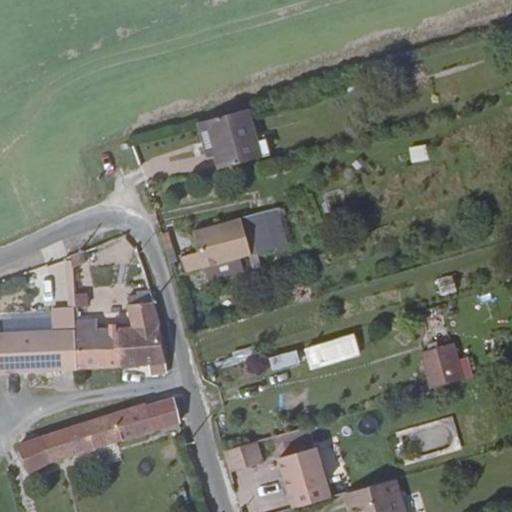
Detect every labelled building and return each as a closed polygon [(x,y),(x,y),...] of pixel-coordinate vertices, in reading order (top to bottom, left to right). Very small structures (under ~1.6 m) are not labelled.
[(180,131),(192,172),(195,183),(236,171),(221,119),(180,131)] [(172,131),(184,174),(192,172),(180,131),(172,131)] [(196,241),(201,259),(183,265),(187,279),(206,274),(209,286),(242,276),(239,265),(272,255),(263,222),(196,241)] [(88,263),(87,250),(71,256),(74,264),(88,263)] [(438,279),(442,295),(458,290),(454,275),(438,279)] [(134,301),(130,301),(134,333),(162,330),(149,293),(142,293),(142,296),(134,297),(134,301)] [(54,315),(54,337),(0,338),(0,376),(80,371),(77,325),(77,315),(54,315)] [(102,334),(101,323),(77,325),(80,371),(128,370),(125,334),(102,334)] [(155,368),(156,382),(172,382),(166,343),(162,330),(134,333),(125,334),(128,370),(155,368)] [(358,362),(353,341),(305,355),(311,376),(358,362)] [(423,358),(434,393),(464,385),(453,347),(423,358)] [(278,355),(282,368),(304,362),(301,349),(278,355)] [(182,432),(174,403),(144,412),(151,441),(182,432)] [(151,441),(144,412),(39,445),(45,470),(151,441)] [(394,430),(399,455),(457,444),(452,418),(394,430)] [(289,454),(313,447),(307,428),(284,435),(289,454)] [(45,470),(39,445),(20,450),(26,469),(31,467),(33,474),(45,470)] [(258,464),(252,446),(221,455),(226,473),(258,464)] [(314,459),(279,469),(292,511),(310,511),(330,507),(314,459)] [(227,478),(259,468),(258,464),(226,473),(227,478)] [(20,471),(21,477),(33,474),(31,467),(26,469),(20,471)] [(400,511),(397,500),(354,511),(400,511)]
